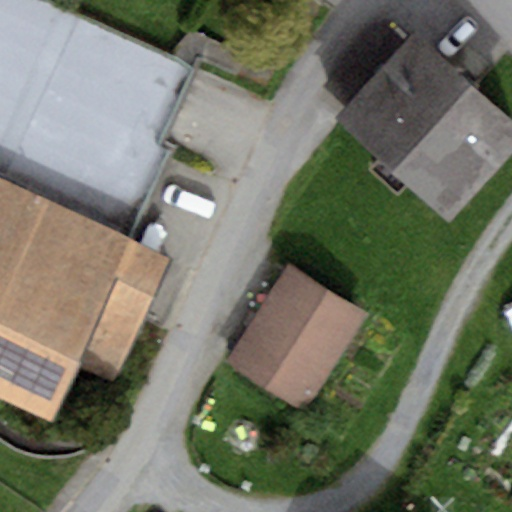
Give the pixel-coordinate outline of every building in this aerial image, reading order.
[(193,71),(40,0),(0,0),(0,179),(131,241),(175,149),(160,142),(193,71)] [(511,121),(418,33),(337,119),(450,225),(511,159),(511,121)] [(131,241),(0,179),(0,393),(54,419),(81,361),(116,377),(171,259),(131,241)] [(306,414),(368,316),(287,265),(225,364),(306,414)] [(511,304),(503,310),(511,323),(511,304)]
